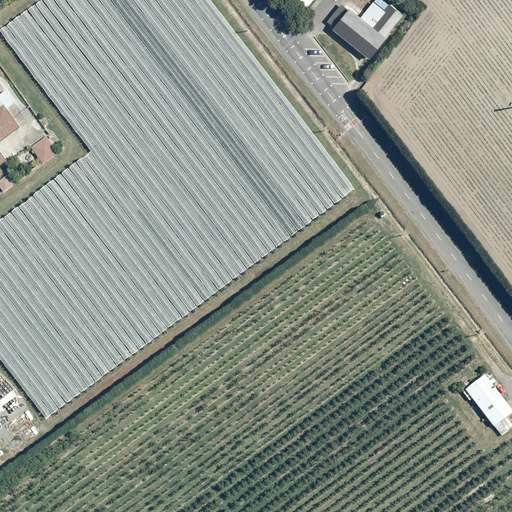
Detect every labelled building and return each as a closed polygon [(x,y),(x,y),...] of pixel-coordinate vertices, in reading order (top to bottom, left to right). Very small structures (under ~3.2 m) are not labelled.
[(402,14),(384,0),(373,0),(361,17),(341,2),(324,25),(368,58),(402,14)] [(0,166),(6,162),(0,153),(0,142),(20,129),(6,108),(14,102),(6,90),(0,93),(0,166)] [(56,154),(45,137),(30,146),(42,163),(56,154)] [(14,184),(6,173),(0,178),(0,189),(2,192),(14,184)] [(511,425),(511,423),(506,416),(511,412),(483,374),(461,391),(468,400),(471,398),(493,426),(499,435),(511,425)]
